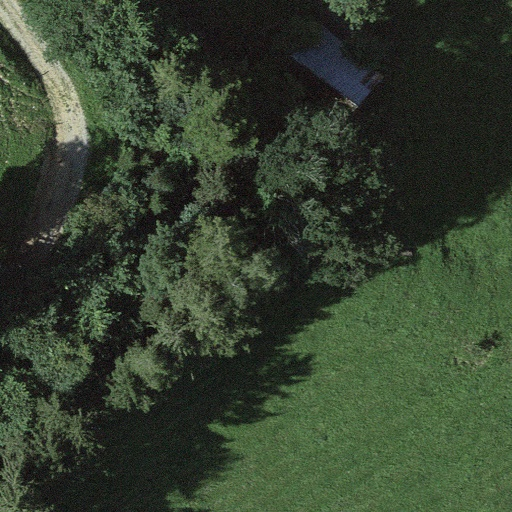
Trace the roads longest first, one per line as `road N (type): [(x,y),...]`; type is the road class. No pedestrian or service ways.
road 1 (track): [(0,283),(45,215),(55,111)]
road 2 (track): [(55,111),(0,1)]
